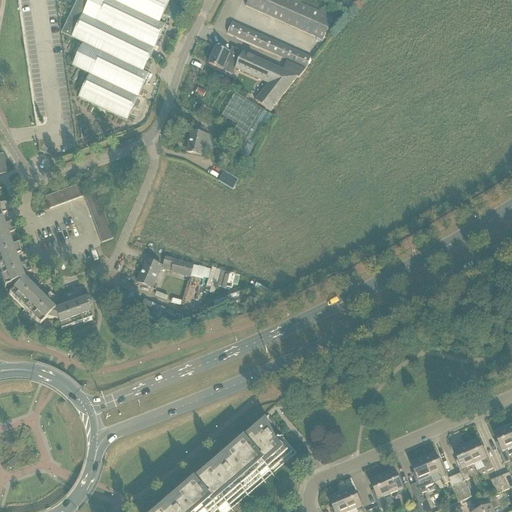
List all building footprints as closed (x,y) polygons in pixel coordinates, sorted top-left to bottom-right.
[(78,0),(62,34),(73,39),(73,40),(102,53),(91,76),(80,100),(126,122),(149,75),(143,72),(165,26),(159,23),(170,0),(78,0)] [(337,20),(292,0),(248,0),(245,6),(323,41),(324,38),(328,40),(337,20)] [(390,39),(361,64),(372,77),(369,79),(379,90),(407,66),(410,70),(461,26),(451,14),(446,19),(435,6),(393,42),(390,39)] [(311,58),(239,26),(232,23),(227,34),(307,69),(311,58)] [(283,71),(241,52),(232,47),(229,54),(216,48),(209,65),(222,71),(226,63),(236,67),(235,69),(268,84),(255,101),(270,113),(298,78),(299,78),(305,70),(287,62),(283,71)] [(198,89),(195,94),(200,97),(203,91),(198,89)] [(235,94),(222,116),(224,118),(227,120),(238,126),(234,131),(245,137),(234,156),(245,162),(252,149),(254,150),(274,117),(235,94)] [(470,95),(404,151),(415,164),(423,157),(425,159),(483,110),(470,95)] [(323,101),(299,122),(321,147),(318,149),(355,192),(365,183),(367,186),(375,179),(369,171),(374,166),(345,132),(348,130),(323,101)] [(202,105),(197,114),(200,116),(205,107),(202,105)] [(192,132),(187,153),(197,155),(202,156),(202,155),(203,149),(206,149),(209,136),(202,134),(203,129),(194,127),(193,133),(192,132)] [(225,170),(218,182),(233,190),(240,179),(225,170)] [(78,199),(84,197),(80,184),(73,187),(78,199)] [(72,201),(78,199),(73,187),(67,189),(72,201)] [(66,203),(72,201),(67,189),(61,191),(66,203)] [(60,205),(66,203),(61,191),(55,193),(60,205)] [(86,203),(98,198),(96,192),(84,197),(86,203)] [(54,208),(60,205),(55,193),(49,195),(54,208)] [(49,210),(54,208),(49,195),(44,197),(49,210)] [(88,208),(100,204),(98,198),(86,203),(88,208)] [(90,214),(102,210),(100,204),(88,208),(90,214)] [(92,220),(105,215),(102,210),(90,214),(92,220)] [(95,226),(107,221),(105,215),(92,220),(95,226)] [(9,222),(3,225),(1,219),(0,219),(0,242),(8,239),(6,234),(12,232),(9,222)] [(97,232),(109,227),(107,221),(95,226),(97,232)] [(99,238),(111,233),(109,227),(97,232),(99,238)] [(101,243),(113,239),(111,233),(99,238),(101,243)] [(16,243),(10,245),(8,239),(0,242),(0,265),(16,260),(14,254),(20,252),(16,243)] [(191,278),(194,266),(165,258),(163,267),(147,260),(137,283),(153,290),(161,270),(170,272),(170,273),(191,279),(191,278)] [(24,263),(18,265),(16,260),(0,265),(0,276),(4,287),(14,284),(23,280),(21,275),(27,273),(24,263)] [(209,280),(212,270),(194,266),(191,278),(203,281),(204,278),(209,280)] [(226,285),(235,285),(235,274),(225,275),(226,285)] [(34,291),(39,287),(32,280),(27,284),(23,280),(14,284),(16,287),(8,294),(24,310),(39,296),(34,291)] [(50,307),(54,302),(47,295),(42,300),(39,296),(24,310),(39,325),(47,318),(52,319),(54,311),(50,307)] [(85,299),(79,301),(76,295),(67,299),(69,305),(64,307),(71,326),(92,319),(88,309),(92,304),(85,299)] [(61,330),(71,326),(64,307),(54,311),(52,319),(57,321),(61,330)] [(271,431),(268,428),(265,424),(256,431),(161,511),(228,511),(296,454),(282,437),(285,434),(284,434),(275,441),(268,433),(271,431)] [(511,442),(506,429),(494,434),(498,443),(495,444),(504,464),(510,462),(509,457),(511,456),(511,442)] [(484,449),(481,450),(478,442),(465,447),(474,466),(476,472),(484,469),(487,472),(493,469),(484,449)] [(466,469),(474,466),(465,447),(454,452),(457,460),(455,462),(464,482),(469,480),(466,469)] [(441,462),(439,463),(435,455),(423,460),(431,479),(439,476),(444,484),(450,482),(441,462)] [(416,485),(410,487),(418,504),(424,501),(421,494),(426,492),(425,488),(434,485),(431,479),(423,460),(411,465),(415,473),(412,474),(416,484),(416,485)] [(401,479),(398,480),(394,472),(382,477),(390,496),(397,493),(403,502),(409,499),(401,479)] [(508,490),(511,488),(511,479),(509,473),(502,476),(508,490)] [(502,492),(508,490),(502,476),(496,479),(502,492)] [(382,477),(370,482),(374,491),(371,492),(375,501),(379,511),(394,505),(390,496),(382,477)] [(465,501),(471,498),(466,485),(459,488),(465,501)] [(458,504),(465,501),(459,488),(452,491),(458,504)] [(365,511),(360,497),(357,498),(353,490),(341,495),(347,511),(353,511),(357,510),(357,511),(365,511)] [(347,511),(341,495),(329,500),(333,508),(330,509),(331,511),(347,511)] [(493,511),(493,510),(500,507),(495,496),(478,503),(481,511),(478,511),(493,511)] [(424,501),(418,504),(418,505),(421,511),(431,511),(426,500),(424,501)]
